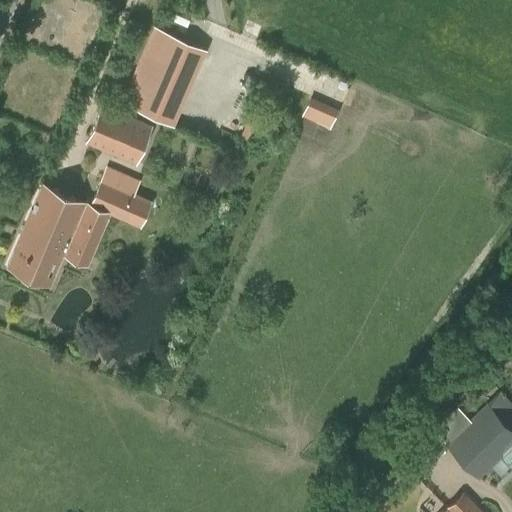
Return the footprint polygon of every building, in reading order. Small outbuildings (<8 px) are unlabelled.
[(174,124),(207,48),(153,25),(121,101),(174,124)] [(336,112),(309,100),(302,115),(329,126),(336,112)] [(136,164),(140,154),(152,123),(102,102),(85,142),(136,164)] [(264,119),(251,114),(240,138),(253,144),(264,119)] [(84,201),(43,182),(7,264),(48,282),(61,254),(87,266),(109,213),(126,220),(137,192),(119,185),(124,172),(106,164),(89,203),(84,200),(84,201)] [(460,409),(435,433),(479,478),(503,455),(504,457),(503,459),(511,468),(511,429),(496,413),(507,402),(499,394),(471,421),(460,409)] [(482,511),(462,490),(439,511),(482,511)]
